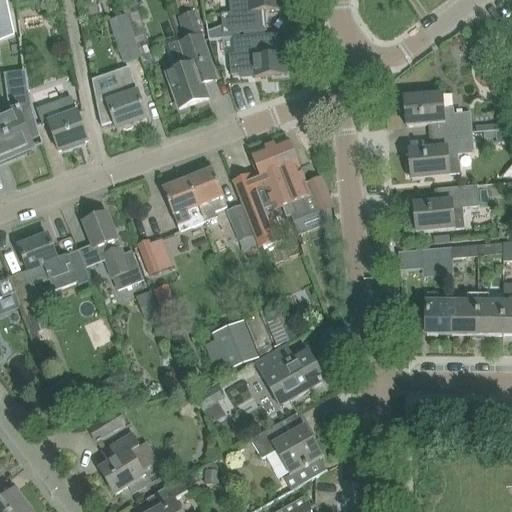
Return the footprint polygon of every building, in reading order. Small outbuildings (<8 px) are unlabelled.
[(229,0),(231,15),(221,16),(223,36),(267,32),(265,13),(281,12),(280,0),(229,0)] [(46,2),(35,4),(37,12),(48,9),(46,2)] [(137,13),(127,16),(126,17),(126,18),(133,39),(144,35),(137,13)] [(167,75),(173,92),(179,111),(208,101),(203,87),(217,82),(213,72),(207,53),(193,15),(179,20),(187,43),(180,45),(172,48),(179,71),(167,75)] [(126,17),(111,22),(125,64),(140,58),(133,39),(126,18),(126,17)] [(235,55),(229,56),(231,77),(239,76),(254,75),(255,79),(287,76),(285,56),(280,56),(278,36),(234,40),(235,55)] [(121,81),(126,96),(107,103),(117,133),(147,122),(137,93),(131,77),(121,81)] [(28,85),(7,88),(10,111),(0,115),(0,165),(35,150),(34,149),(33,149),(31,143),(41,139),(35,123),(33,115),(29,93),(28,85)] [(435,126),(437,139),(473,135),(471,114),(454,116),(454,110),(444,111),(442,96),(404,100),(407,129),(435,126)] [(38,110),(36,111),(43,128),(48,126),(52,135),(59,154),(88,143),(77,114),(72,101),(38,113),(38,110)] [(511,135),(511,132),(495,134),(497,146),(511,144),(511,135)] [(410,167),(407,167),(408,178),(411,178),(412,182),(432,180),(449,179),(449,177),(461,176),(460,164),(459,164),(458,157),(474,156),(473,135),(437,139),(438,150),(427,151),(409,153),(410,167)] [(288,141),(270,148),(293,205),(297,215),(291,218),(293,224),(299,221),(320,213),(320,214),(333,208),(321,180),(306,186),(299,170),(288,141)] [(251,178),(234,185),(259,250),(279,242),(266,210),(272,208),(274,212),(282,209),(287,220),(291,218),(297,215),(293,205),(270,148),(252,156),(255,163),(259,174),(260,177),(251,181),(251,178)] [(218,220),(216,215),(228,210),(224,200),(220,190),(213,171),(187,182),(199,210),(205,225),(218,220)] [(187,182),(163,191),(174,220),(175,220),(179,230),(191,225),(193,231),(206,226),(205,225),(199,210),(187,182)] [(435,192),(435,193),(441,192),(442,204),(436,204),(414,206),(417,235),(454,232),(465,231),(464,217),(463,211),(478,209),(477,189),(475,189),(435,192)] [(228,215),(240,244),(254,238),(242,209),(228,215)] [(107,214),(82,223),(92,247),(97,261),(103,259),(104,263),(112,281),(113,281),(118,292),(135,286),(143,282),(132,255),(124,258),(114,232),(107,214)] [(48,237),(19,249),(28,273),(29,275),(44,269),(50,283),(54,293),(77,284),(67,258),(58,262),(48,237)] [(254,238),(240,244),(243,253),(258,247),(254,238)] [(150,243),(138,247),(149,277),(172,268),(162,241),(151,245),(150,243)] [(511,245),(503,246),(503,257),(503,264),(511,263),(511,245)] [(485,248),(486,258),(503,257),(503,246),(485,248)] [(469,249),(452,250),(453,261),(470,260),(469,249)] [(452,250),(421,253),(422,266),(453,263),(453,261),(452,250)] [(32,300),(22,275),(10,280),(10,281),(16,295),(25,318),(37,313),(32,300)] [(10,281),(0,284),(0,316),(20,309),(15,295),(10,281)] [(159,316),(151,294),(138,299),(146,321),(159,316)] [(427,295),(427,338),(453,338),(453,306),(439,306),(439,295),(427,295)] [(467,306),(453,306),(453,338),(477,338),(478,304),(478,296),(467,296),(467,306)] [(488,296),(478,296),(478,304),(477,338),(504,338),(503,306),(488,306),(488,296)] [(511,306),(503,306),(504,338),(511,338),(511,306)] [(211,337),(227,375),(259,362),(243,323),(211,337)] [(270,346),(257,352),(262,362),(274,355),(270,346)] [(279,409),(290,402),(323,383),(306,352),(293,359),(287,348),(274,355),(262,362),(255,366),(279,409)] [(171,376),(161,383),(169,393),(179,385),(171,376)] [(216,388),(196,400),(203,413),(205,411),(213,424),(226,417),(218,404),(224,401),(216,388)] [(119,414),(89,432),(97,444),(101,441),(100,440),(126,425),(119,414)] [(297,473),(320,460),(322,459),(305,429),(288,439),(280,425),(252,442),(263,461),(266,459),(279,483),(293,475),(294,477),(298,475),(297,473)] [(133,495),(143,489),(146,487),(142,481),(144,479),(141,474),(129,455),(139,449),(132,437),(120,444),(103,454),(110,466),(100,471),(115,497),(129,489),(133,495)] [(205,470),(204,486),(218,487),(219,471),(205,470)] [(181,511),(176,501),(188,495),(180,481),(139,505),(140,506),(156,497),(162,508),(155,511),(181,511)] [(0,511),(29,511),(31,510),(32,511),(33,510),(18,491),(0,505),(0,511)] [(311,511),(305,499),(280,511),(311,511)]
